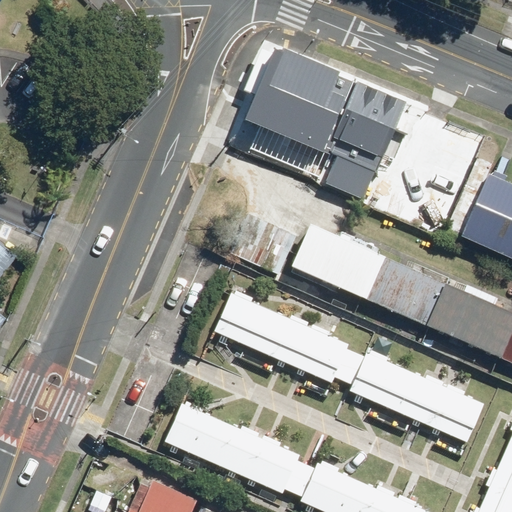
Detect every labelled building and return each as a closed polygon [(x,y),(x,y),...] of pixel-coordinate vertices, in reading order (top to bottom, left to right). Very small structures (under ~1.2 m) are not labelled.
[(324,182),(366,199),(395,129),(409,135),(421,107),(275,47),(245,119),(335,156),(324,182)] [(511,179),(500,175),(473,240),(511,255),(511,179)] [(229,249),(281,272),(298,234),(246,210),(229,249)] [(511,305),(316,218),(296,261),(511,357),(511,305)] [(0,327),(10,315),(0,306),(0,274),(16,255),(0,241),(0,327)] [(235,289),(217,328),(334,381),(352,342),(235,289)] [(368,348),(351,389),(469,440),(478,424),(488,400),(368,348)] [(185,399),(167,438),(286,491),(303,453),(185,399)] [(511,511),(511,441),(480,511),(511,511)] [(322,458),(304,498),(335,511),(438,511),(439,511),(322,458)] [(118,505),(115,511),(194,511),(201,496),(156,477),(153,484),(144,480),(131,511),(118,505)]
